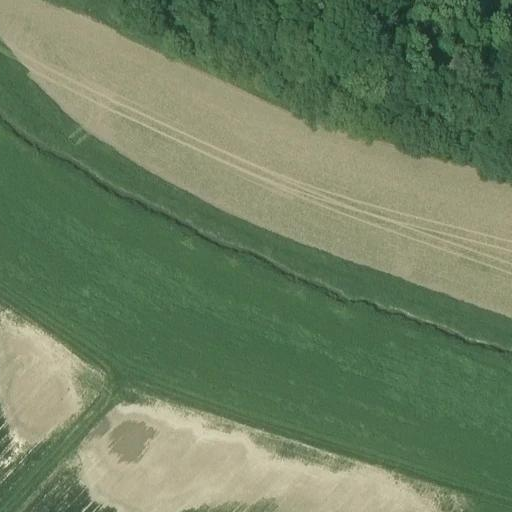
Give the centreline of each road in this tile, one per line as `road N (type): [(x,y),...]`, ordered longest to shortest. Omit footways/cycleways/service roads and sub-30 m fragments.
road 1 (track): [(0,510),(118,383),(136,382),(511,504)]
road 2 (track): [(0,289),(108,365),(118,383)]
